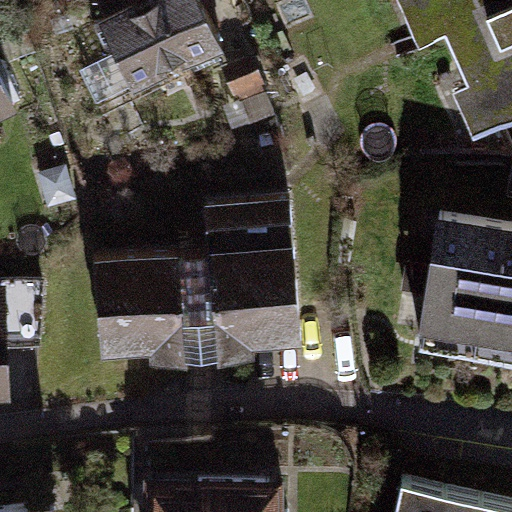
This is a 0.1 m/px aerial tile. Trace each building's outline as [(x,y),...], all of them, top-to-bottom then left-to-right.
[(238,52),(209,0),(139,0),(105,19),(149,100),(238,52)] [(511,0),(405,0),(423,39),(449,28),(474,85),(449,96),(468,140),(511,120),(511,0)] [(0,124),(16,119),(0,75),(0,124)] [(511,192),(445,180),(419,340),(511,357),(511,192)] [(288,195),(202,203),(215,342),(300,335),(288,195)] [(188,240),(93,252),(107,364),(202,352),(188,240)] [(283,511),(283,480),(145,484),(145,511),(283,511)] [(511,511),(511,509),(403,486),(397,511),(511,511)]
